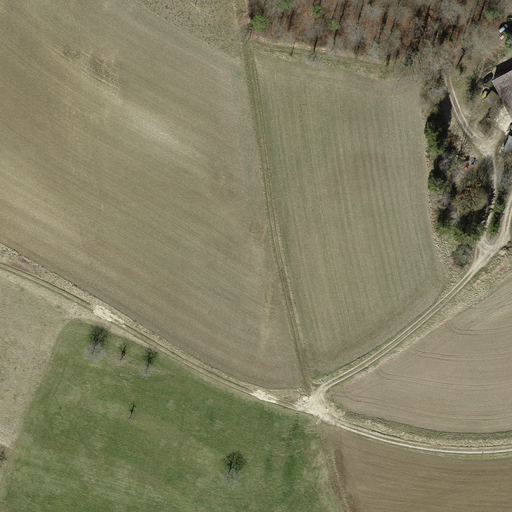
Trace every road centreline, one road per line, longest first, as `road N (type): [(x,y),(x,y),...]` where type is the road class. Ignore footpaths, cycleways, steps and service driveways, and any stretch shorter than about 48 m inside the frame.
road 1 (track): [(511,448),(427,448),(345,426),(319,412),(316,399),(323,386),(438,306),(480,257),(511,192)]
road 2 (track): [(316,399),(271,214),(247,41)]
road 3 (track): [(480,257),(488,156),(469,135),(449,84)]
